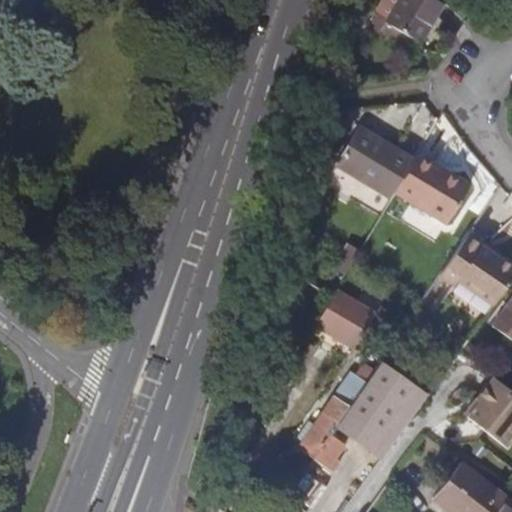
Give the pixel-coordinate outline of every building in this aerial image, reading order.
[(443,0),(378,0),(373,11),(386,17),(384,21),(419,41),(443,0)] [(386,17),(373,11),(371,16),(372,26),(414,50),(419,41),(384,21),(386,17)] [(337,42),(324,39),(317,68),(330,71),(337,42)] [(396,191),(416,157),(363,125),(340,162),(393,196),(396,191)] [(420,151),(416,157),(396,191),(448,223),(469,186),(436,166),(438,162),(420,151)] [(485,243),(470,233),(436,281),(451,292),(455,286),(490,310),(511,278),(511,268),(489,252),(488,253),(481,248),(485,243)] [(351,351),(376,315),(337,289),(331,298),(315,326),(351,351)] [(511,299),(494,323),(511,335),(511,299)] [(348,406),(369,376),(355,366),(302,442),(316,452),(348,406)] [(348,406),(316,452),(335,465),(342,455),(339,452),(385,387),(377,381),(381,376),(373,371),(369,376),(348,406)] [(511,439),(511,387),(495,374),(478,396),(482,399),(470,415),(508,445),(511,439)] [(505,511),(511,504),(511,503),(460,463),(433,498),(451,511),(505,511)]
